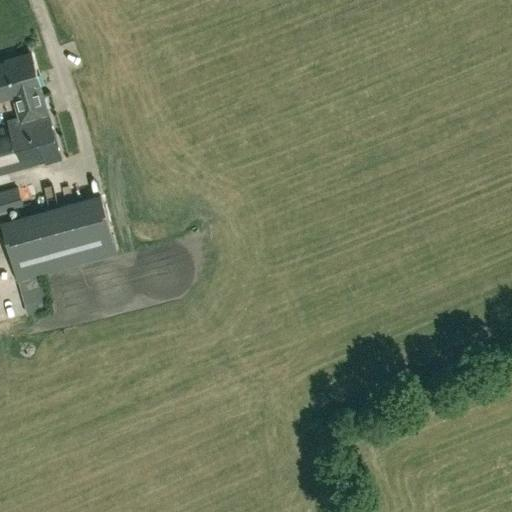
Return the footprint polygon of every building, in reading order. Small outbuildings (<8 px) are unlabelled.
[(16,59),(0,63),(0,98),(0,99),(16,95),(18,102),(21,115),(7,119),(9,124),(0,126),(0,173),(46,161),(46,162),(62,158),(48,109),(46,110),(40,88),(41,88),(32,53),(16,58),(16,59)] [(0,210),(24,205),(19,186),(0,191),(0,210)] [(18,279),(116,252),(101,195),(3,222),(18,279)] [(41,285),(39,275),(18,281),(21,291),(41,285)] [(24,304),(27,314),(48,308),(45,298),(24,304)]
